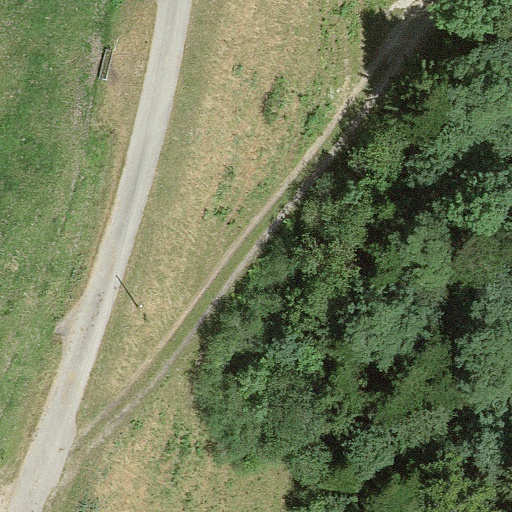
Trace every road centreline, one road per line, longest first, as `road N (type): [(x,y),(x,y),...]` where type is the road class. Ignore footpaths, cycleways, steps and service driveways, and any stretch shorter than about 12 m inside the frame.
road 1 (track): [(0,509),(28,494),(125,403),(432,0)]
road 2 (track): [(22,511),(124,220),(173,0)]
